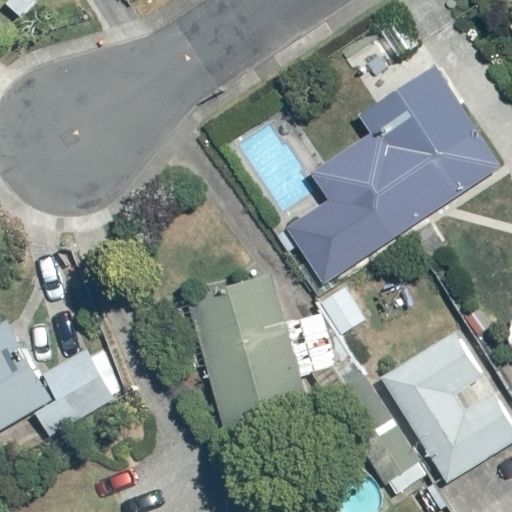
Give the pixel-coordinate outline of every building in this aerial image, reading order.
[(505,167),(438,67),(364,117),(371,128),(314,166),(335,198),(289,228),(327,286),(505,167)] [(339,366),(322,305),(285,315),(273,274),(190,298),(228,432),(311,409),(302,376),(339,366)] [(345,280),(317,297),(322,305),(341,336),(369,319),(345,280)] [(0,431),(8,427),(27,462),(136,400),(102,340),(40,376),(9,322),(0,326),(0,431)] [(511,448),(511,416),(460,331),(384,376),(450,486),(511,448)] [(430,473),(398,422),(363,445),(395,495),(430,473)]
